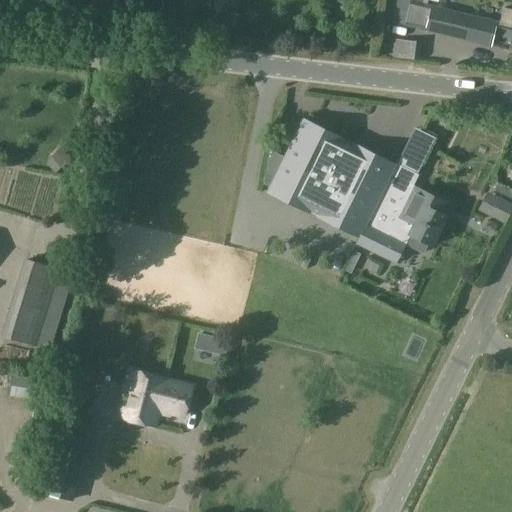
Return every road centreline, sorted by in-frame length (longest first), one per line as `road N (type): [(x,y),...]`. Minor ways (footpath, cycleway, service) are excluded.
road 1 (unclassified): [(0,43),(511,95)]
road 2 (tertiary): [(385,511),(511,266)]
